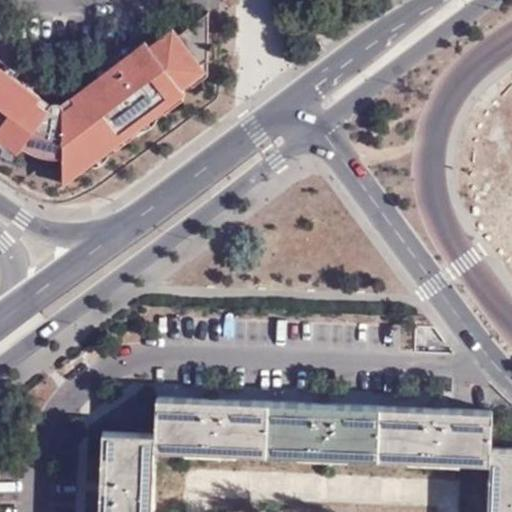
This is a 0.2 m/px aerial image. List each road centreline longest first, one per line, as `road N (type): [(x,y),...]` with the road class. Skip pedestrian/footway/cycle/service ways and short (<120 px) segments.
road 1 (secondary): [(0,365),(321,126)]
road 2 (tertiary): [(511,384),(321,126)]
road 3 (secondary): [(321,126),(492,0)]
road 4 (secondary): [(426,0),(269,118)]
road 5 (secondary): [(269,118),(120,233)]
road 6 (tertiary): [(428,0),(422,17),(320,91),(313,110),(321,126)]
road 7 (secondary): [(120,233),(12,308)]
road 8 (tertiary): [(120,233),(49,231),(0,212)]
